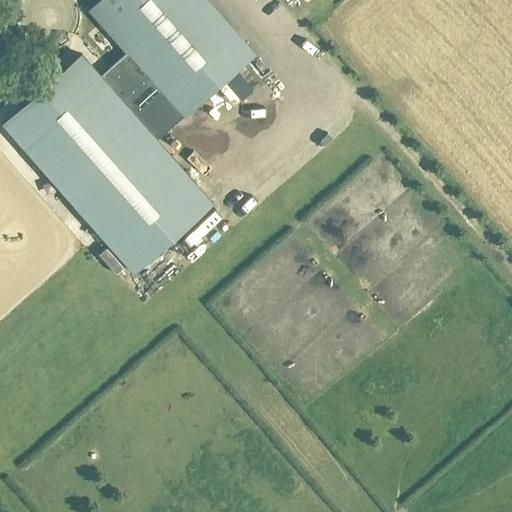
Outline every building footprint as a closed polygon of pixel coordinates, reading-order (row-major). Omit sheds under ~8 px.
[(3,123),(135,272),(213,203),(124,103),(151,79),(184,116),(255,54),(208,0),(101,0),(90,9),(127,51),(100,75),(82,54),(3,123)] [(430,0),(387,0),(382,5),(421,51),(452,24),(430,0)] [(402,168),(394,175),(422,203),(429,196),(402,168)] [(209,236),(192,247),(198,256),(215,245),(209,236)] [(141,329),(147,338),(159,329),(153,321),(141,329)] [(288,401),(275,415),(297,435),(310,421),(288,401)] [(361,497),(365,482),(349,478),(346,493),(361,497)]
